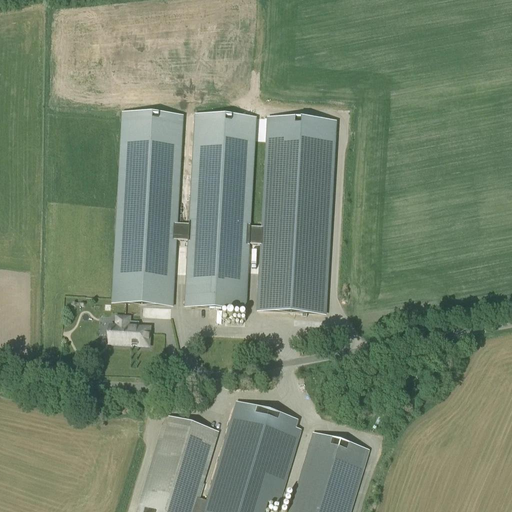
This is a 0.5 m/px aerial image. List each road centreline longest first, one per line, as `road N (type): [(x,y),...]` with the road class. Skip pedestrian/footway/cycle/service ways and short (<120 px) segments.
road 1 (unclassified): [(0,372),(152,387),(511,323)]
road 2 (unknown): [(354,351),(340,280),(350,129),(344,114),(245,103)]
